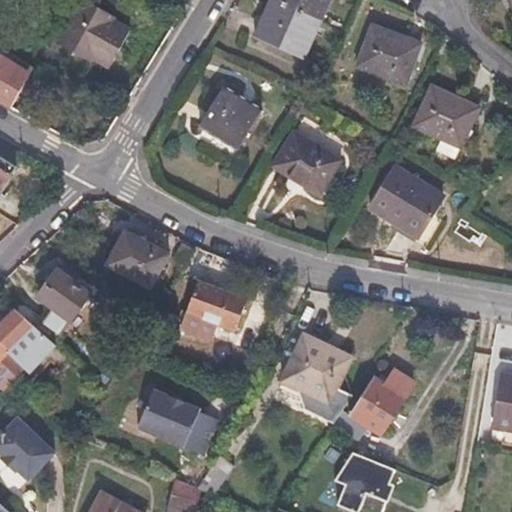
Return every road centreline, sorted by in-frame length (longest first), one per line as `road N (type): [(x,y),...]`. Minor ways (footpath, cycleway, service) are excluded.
road 1 (residential): [(103,176),(228,242),(335,272),(511,303)]
road 2 (residential): [(103,176),(215,0)]
road 3 (residential): [(0,261),(66,197),(103,176)]
